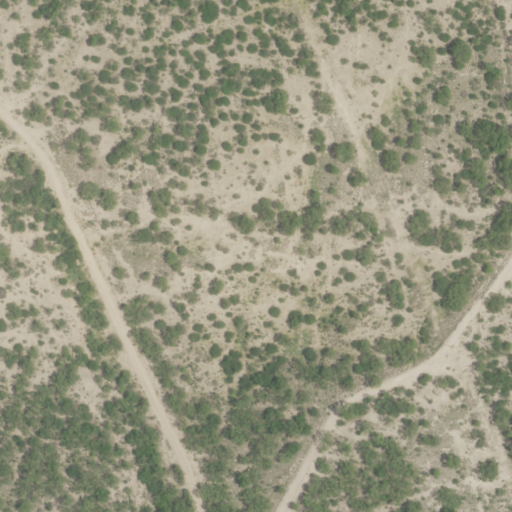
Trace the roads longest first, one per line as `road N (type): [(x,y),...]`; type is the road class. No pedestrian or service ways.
road 1 (residential): [(0,104),(67,165),(197,460),(212,511)]
road 2 (residential): [(511,214),(102,184),(67,165)]
road 3 (residential): [(122,0),(0,121)]
